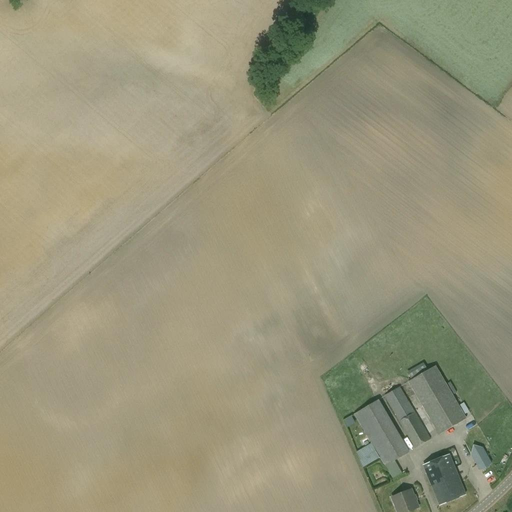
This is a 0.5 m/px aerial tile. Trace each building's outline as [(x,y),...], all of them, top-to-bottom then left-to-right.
[(466,419),(436,366),(408,382),(439,435),(466,419)] [(400,387),(383,397),(414,449),(431,440),(400,387)] [(402,473),(395,461),(410,453),(379,400),(354,415),(384,467),(386,467),(392,478),(402,473)] [(481,471),(493,465),(483,443),(470,450),(481,471)] [(450,455),(424,466),(441,505),(466,495),(450,455)] [(391,498),(397,511),(409,511),(419,508),(411,490),(391,498)]
